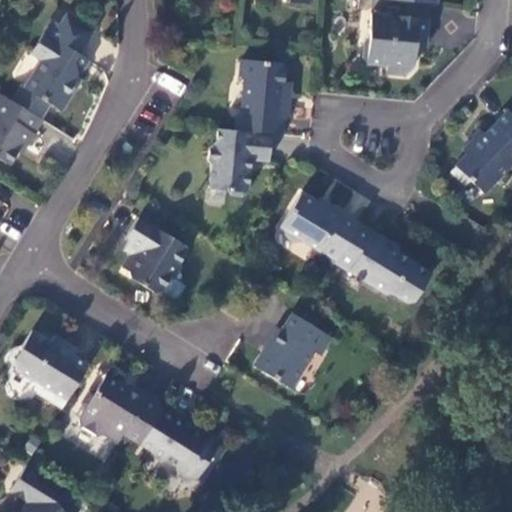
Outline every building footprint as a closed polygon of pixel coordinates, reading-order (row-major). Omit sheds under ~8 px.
[(48,105),(60,112),(79,80),(77,79),(84,68),(74,62),(93,31),(66,14),(51,38),(43,33),(31,53),(41,60),(33,73),(34,77),(25,91),(19,87),(10,102),(39,120),(48,105)] [(370,14),(368,40),(362,42),(361,59),(365,64),(385,65),(384,73),(404,75),(412,68),(414,46),(415,37),(425,38),(427,19),(370,14)] [(425,38),(415,37),(414,46),(425,47),(425,38)] [(240,60),(239,77),(243,82),(240,113),(235,118),(234,131),(270,134),(281,135),(282,118),(286,118),(288,99),(281,98),(282,82),(284,68),(280,63),(240,60)] [(156,86),(181,95),(186,82),(161,73),(156,86)] [(290,83),(282,82),(281,98),(288,99),(290,83)] [(10,102),(0,95),(0,161),(8,166),(20,146),(24,148),(41,121),(39,120),(10,102)] [(511,115),(507,111),(484,135),(478,129),(470,138),(472,139),(461,149),(465,153),(453,166),(454,167),(449,172),(464,185),(469,180),(482,194),(511,163),(511,115)] [(268,163),(270,134),(234,131),(214,129),(213,142),(207,148),(206,161),(211,167),(209,189),(227,192),(231,197),(241,198),(246,194),(249,161),(268,163)] [(299,195),(278,228),(282,230),(283,237),(294,244),(302,242),(319,252),(320,250),(335,260),(358,224),(327,205),(324,210),(313,204),(299,195)] [(187,249),(137,218),(126,236),(135,242),(130,251),(131,251),(121,267),(128,271),(130,279),(153,293),(161,291),(172,298),(177,297),(184,286),(173,279),(180,268),(179,263),(187,249)] [(412,302),(429,274),(411,263),(395,253),(385,247),(388,243),(358,224),(335,260),(333,263),(385,295),(391,294),(406,304),(412,302)] [(397,249),(388,243),(385,247),(395,253),(397,249)] [(277,328),(253,367),(289,389),(312,352),(319,355),(330,338),(291,314),(281,331),(277,328)] [(31,331),(20,349),(22,357),(14,370),(32,381),(34,392),(61,408),(87,366),(72,356),(76,350),(54,336),(50,342),(31,331)] [(87,392),(80,404),(82,410),(82,411),(77,420),(78,426),(97,437),(103,436),(116,444),(121,435),(138,445),(163,404),(134,386),(131,392),(104,376),(95,391),(94,391),(87,392)] [(163,404),(138,445),(149,452),(151,458),(157,462),(163,460),(175,468),(177,477),(184,482),(194,480),(195,481),(210,457),(217,462),(225,449),(215,443),(218,440),(201,430),(199,433),(184,424),(187,419),(163,404)] [(25,466),(9,491),(29,503),(16,511),(60,511),(54,503),(63,489),(25,466)] [(344,511),(390,511),(388,511),(390,508),(373,497),(377,491),(363,482),(344,511)]
